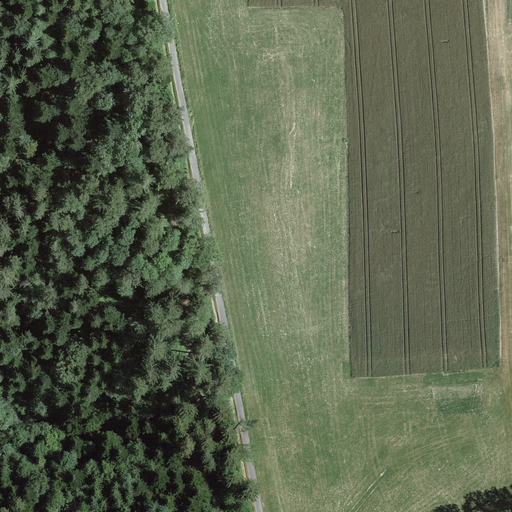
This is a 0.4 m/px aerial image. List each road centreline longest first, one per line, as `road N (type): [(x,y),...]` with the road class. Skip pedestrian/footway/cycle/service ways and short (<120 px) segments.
road 1 (track): [(259,511),(161,0)]
road 2 (track): [(356,511),(384,474),(485,429),(511,384)]
